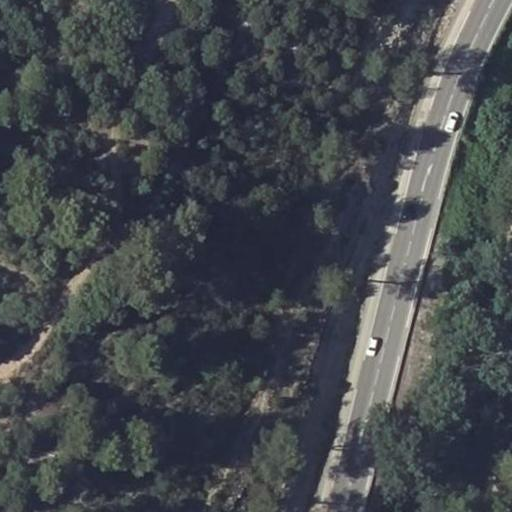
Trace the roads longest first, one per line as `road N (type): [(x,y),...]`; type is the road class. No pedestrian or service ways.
road 1 (primary): [(347,511),(392,328),(421,150),(488,0)]
road 2 (track): [(0,370),(48,331),(107,227),(111,131),(130,67),(168,0)]
